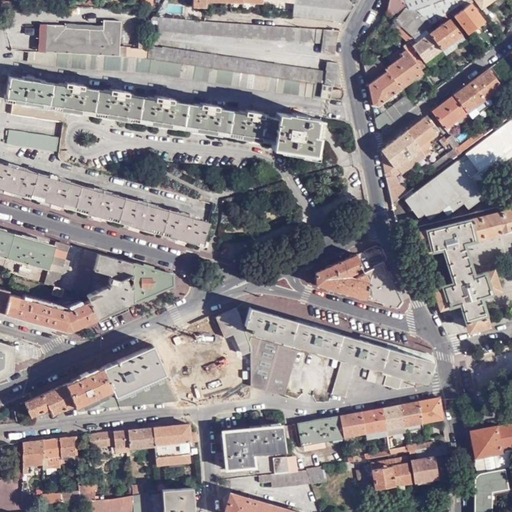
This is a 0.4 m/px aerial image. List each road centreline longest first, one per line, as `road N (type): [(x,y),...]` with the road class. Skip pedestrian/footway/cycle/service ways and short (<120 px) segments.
road 1 (residential): [(201,411),(273,402),(316,411),(447,387)]
road 2 (residential): [(0,429),(201,411)]
road 3 (residential): [(0,210),(186,264)]
road 4 (residential): [(365,149),(511,44)]
road 5 (tertiary): [(365,149),(346,52),(368,0)]
road 6 (tertiary): [(67,360),(190,307)]
road 7 (residential): [(310,297),(437,336)]
road 8 (tertiary): [(437,336),(378,221)]
